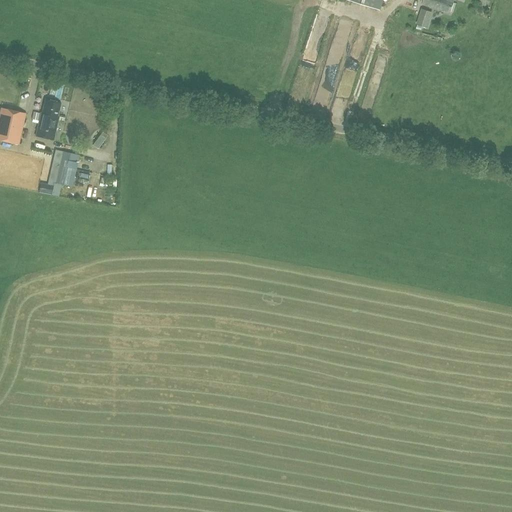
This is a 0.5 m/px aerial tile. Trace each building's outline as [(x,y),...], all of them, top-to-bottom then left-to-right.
[(348,0),(379,10),(382,0),(348,0)] [(423,0),(422,4),(450,13),(454,1),(449,0),(423,0)] [(432,13),(422,10),(417,25),(427,28),(432,13)] [(381,59),(393,63),(395,56),(383,52),(381,59)] [(42,113),(40,118),(58,122),(59,117),(58,117),(61,103),(46,99),(42,113)] [(29,111),(3,108),(0,132),(0,142),(24,146),(29,111)] [(54,140),(58,122),(40,118),(36,136),(54,140)] [(89,140),(99,142),(101,133),(91,130),(89,140)] [(72,187),(79,155),(62,152),(55,183),(72,187)] [(111,179),(112,190),(121,189),(120,179),(111,179)]
